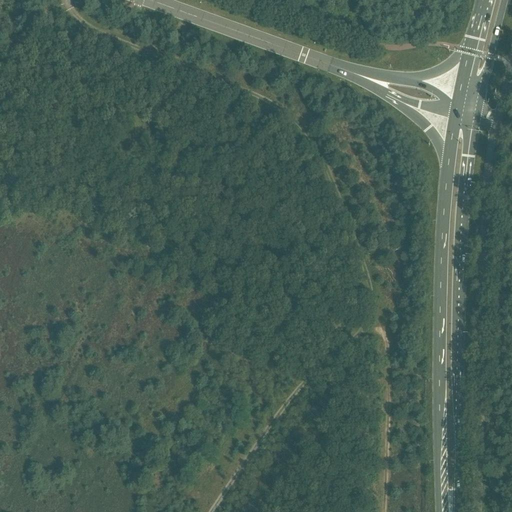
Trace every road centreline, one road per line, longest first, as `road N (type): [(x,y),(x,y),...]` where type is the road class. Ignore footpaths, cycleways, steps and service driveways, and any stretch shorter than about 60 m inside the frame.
road 1 (primary): [(450,511),(473,116)]
road 2 (primary): [(454,119),(438,383),(437,488),(446,511)]
road 3 (unclassified): [(476,511),(485,212),(498,121)]
road 4 (tertiary): [(367,78),(149,0)]
road 5 (primary): [(473,116),(504,0)]
